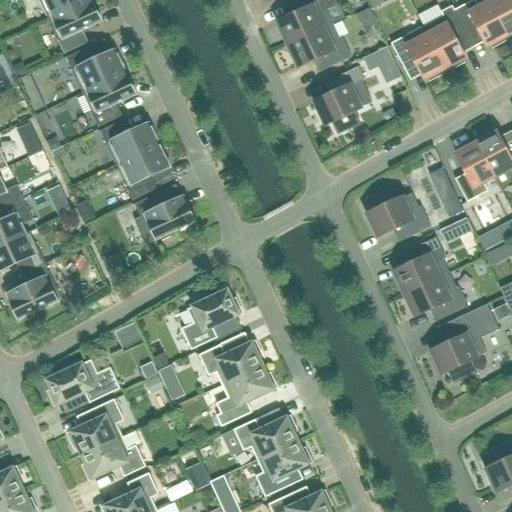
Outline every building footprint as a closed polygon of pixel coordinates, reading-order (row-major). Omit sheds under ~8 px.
[(38,0),(48,20),(91,0),(90,0),(38,0)] [(91,0),(48,20),(64,55),(88,44),(82,31),(101,22),(91,0)] [(277,24),(287,46),(333,25),(326,11),(329,10),(324,0),(297,0),(292,3),(297,14),(277,24)] [(511,0),(486,0),(489,4),(490,3),(507,37),(511,34),(511,0)] [(475,1),(454,11),(454,12),(466,34),(476,29),(486,48),(490,46),(492,49),(505,42),(503,39),(507,37),(490,3),(489,4),(479,9),(475,1)] [(443,17),(422,28),(444,70),(449,68),(450,71),(463,64),(461,61),(465,59),(455,40),(466,34),(454,12),(454,11),(452,7),(441,13),(443,17)] [(333,25),(287,46),(298,69),(318,59),(324,71),(351,58),(342,38),(339,39),(333,25)] [(444,70),(422,28),(391,45),(403,68),(414,62),(424,81),(427,79),(429,82),(442,75),(440,72),(444,70)] [(66,59),(82,93),(125,74),(115,52),(110,54),(105,41),(66,59)] [(8,65),(0,67),(0,84),(12,82),(8,65)] [(354,113),(362,109),(361,108),(372,103),(362,82),(365,81),(359,68),(329,82),(334,94),(314,103),(325,126),(333,123),(338,134),(359,124),(354,113)] [(125,74),(82,93),(98,128),(122,117),(116,104),(135,95),(125,74)] [(100,132),(116,167),(159,147),(149,125),(130,134),(124,121),(100,132)] [(476,145),(494,178),(505,172),(509,181),(511,179),(511,150),(507,153),(497,134),(493,136),(492,133),(479,139),(481,142),(476,145)] [(494,178),(476,145),(472,147),(470,144),(458,151),(459,154),(456,156),(466,175),(455,180),(467,203),(488,192),(483,184),(494,178)] [(159,147),(116,167),(132,201),(156,190),(150,178),(170,169),(159,147)] [(0,209),(23,199),(17,187),(6,192),(0,179),(0,209)] [(369,200),(374,212),(366,215),(377,238),(397,229),(403,241),(431,228),(421,208),(419,209),(412,195),(403,199),(403,198),(395,202),(390,191),(369,200)] [(158,195),(135,206),(141,219),(145,217),(156,240),(160,239),(161,242),(171,237),(170,234),(195,222),(183,198),(164,207),(158,195)] [(0,223),(0,247),(26,236),(26,235),(22,226),(33,221),(23,199),(0,209),(0,212),(4,221),(0,223)] [(0,272),(16,265),(21,276),(45,265),(30,233),(26,235),(26,236),(0,247),(0,272)] [(393,273),(404,295),(449,274),(443,260),(445,259),(436,239),(408,252),(413,263),(393,273)] [(45,265),(21,276),(27,287),(7,296),(19,320),(62,300),(45,265)] [(449,274),(404,295),(414,318),(434,308),(440,320),(468,307),(458,287),(456,288),(449,274)] [(511,284),(500,290),(511,315),(511,284)] [(181,330),(191,351),(217,339),(212,328),(242,314),(236,300),(232,302),(227,292),(187,311),(193,324),(181,330)] [(478,358),(486,354),(480,339),(482,338),(479,331),(491,325),(482,307),(442,326),(451,343),(430,352),(441,376),(449,372),(454,383),(475,373),(470,362),(478,358)] [(216,374),(222,386),(262,368),(258,359),(262,357),(256,343),(226,357),(221,346),(199,356),(209,377),(216,374)] [(48,393),(54,407),(84,393),(89,404),(120,390),(110,369),(97,375),(91,361),(77,368),(75,364),(61,371),(63,375),(47,382),(52,391),(48,393)] [(262,368),(222,386),(228,399),(216,405),(221,414),(216,417),(222,428),(252,414),(247,403),(277,389),(270,375),(267,376),(262,368)] [(78,448),(82,456),(122,438),(116,425),(124,421),(114,400),(93,410),(98,421),(68,435),(74,449),(78,448)] [(251,448),(257,461),(297,442),(293,434),(297,432),(290,418),(260,432),(255,421),(234,431),(243,452),(251,448)] [(122,438),(82,456),(86,465),(82,467),(89,481),(119,467),(124,478),(146,468),(136,447),(128,450),(122,438)] [(297,442),(257,461),(263,474),(255,477),(265,498),(287,488),(282,477),(312,464),(305,450),(301,451),(297,442)] [(493,467),(486,471),(496,494),(511,486),(511,451),(509,446),(488,456),(493,467)] [(0,503),(23,493),(19,484),(23,482),(16,468),(0,475),(0,503)] [(155,511),(157,511),(151,499),(159,495),(149,474),(127,484),(132,495),(102,509),(103,511),(155,511)] [(329,511),(328,508),(332,507),(325,492),(295,506),(290,495),(268,505),(271,511),(329,511)] [(23,493),(0,503),(0,511),(36,511),(31,500),(27,502),(23,493)]
